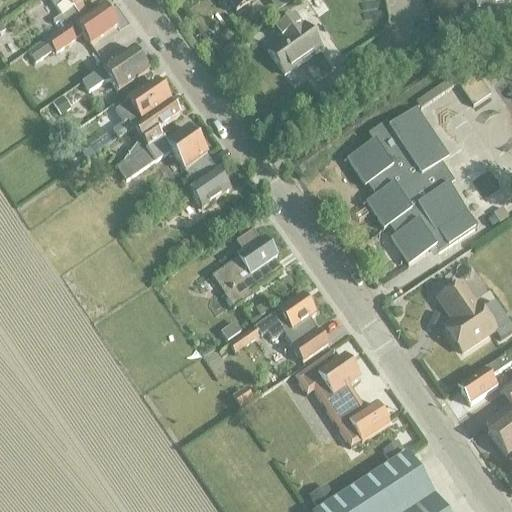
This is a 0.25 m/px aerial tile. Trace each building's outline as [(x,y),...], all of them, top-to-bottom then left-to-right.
[(86,0),(47,0),(60,18),(52,24),(54,27),(58,25),(62,31),(78,19),(72,10),(86,0)] [(223,0),(234,16),(258,0),(223,0)] [(511,0),(478,0),(453,4),(456,21),(441,24),(443,34),(494,26),(491,7),(511,3),(511,0)] [(304,3),(295,10),(305,24),(315,18),(304,3)] [(73,41),(80,37),(88,48),(116,29),(103,9),(87,19),(85,15),(78,19),(62,31),(45,43),(27,55),(34,65),(52,53),(54,57),(75,43),(73,41)] [(279,45),(266,54),(283,78),(319,52),(302,28),(301,28),(294,18),(277,30),(285,40),(280,44),(279,43),(278,44),(279,45)] [(116,95),(147,74),(132,51),(80,86),(87,96),(101,87),(109,84),(116,95)] [(348,76),(328,90),(339,106),(360,92),(348,76)] [(456,87),(455,85),(452,80),(414,105),(419,112),(456,87)] [(122,126),(111,134),(116,142),(132,130),(169,106),(154,84),(126,104),(127,105),(114,114),(122,126)] [(63,100),(52,107),(60,119),(71,112),(63,100)] [(169,106),(132,130),(140,141),(123,164),(125,166),(162,141),(157,133),(178,119),(169,106)] [(372,146),(345,163),(349,170),(358,183),(363,190),(366,188),(374,200),(364,207),(369,213),(377,225),(380,231),(382,233),(388,229),(394,239),(388,243),(392,248),(403,265),(406,270),(434,251),(437,256),(475,230),(447,189),(452,186),(439,166),(447,161),(414,112),(388,130),(385,126),(366,138),(372,146)] [(162,141),(125,166),(115,173),(124,185),(153,166),(166,156),(171,162),(174,160),(184,174),(185,173),(194,187),(215,173),(186,131),(165,145),(162,141)] [(96,154),(91,147),(82,153),(87,160),(96,154)] [(229,193),(215,173),(194,187),(159,211),(149,218),(154,225),(164,219),(166,221),(179,213),(176,210),(191,200),(200,213),(229,193)] [(465,204),(487,194),(480,177),(458,187),(465,204)] [(501,210),(491,216),(498,225),(507,219),(501,210)] [(237,262),(210,280),(233,313),(251,300),(248,296),(281,274),(273,263),(275,262),(262,242),(261,242),(254,233),(239,243),(246,253),(235,260),(237,262)] [(460,287),(439,301),(449,317),(451,316),(455,322),(443,330),(461,357),(494,334),(499,342),(511,332),(511,331),(493,304),(480,313),(476,308),(475,309),(460,287)] [(271,344),(282,337),(292,352),(291,353),(301,366),(327,348),(318,335),(317,335),(308,322),(314,318),(301,298),(258,327),(227,347),(233,356),(258,339),(259,340),(265,336),(271,344)] [(267,302),(253,311),(259,320),(273,310),(267,302)] [(233,326),(220,335),(226,344),(239,335),(233,326)] [(331,356),(293,383),(305,400),(307,399),(311,396),(349,454),(387,430),(372,408),(364,413),(350,390),(357,385),(341,362),(337,364),(331,356)] [(488,381),(509,367),(504,359),(456,391),(469,409),(495,392),(488,381)] [(511,387),(499,397),(508,409),(484,428),(489,434),(486,436),(505,461),(511,456),(511,387)] [(245,391),(231,400),(240,412),(253,403),(245,391)] [(396,444),(380,454),(387,464),(402,454),(396,444)] [(404,456),(320,511),(415,511),(433,501),(404,456)] [(325,488),(308,499),(315,511),(332,500),(325,488)] [(440,511),(433,501),(415,511),(440,511)]
